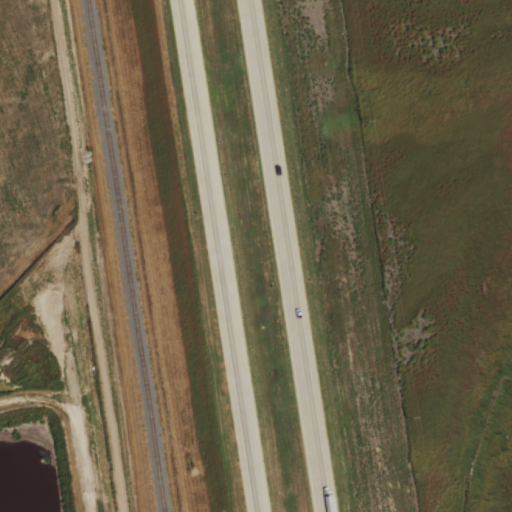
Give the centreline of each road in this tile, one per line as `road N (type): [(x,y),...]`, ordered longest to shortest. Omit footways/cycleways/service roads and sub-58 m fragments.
road 1 (trunk): [(327,511),(247,0)]
road 2 (trunk): [(181,0),(258,511)]
